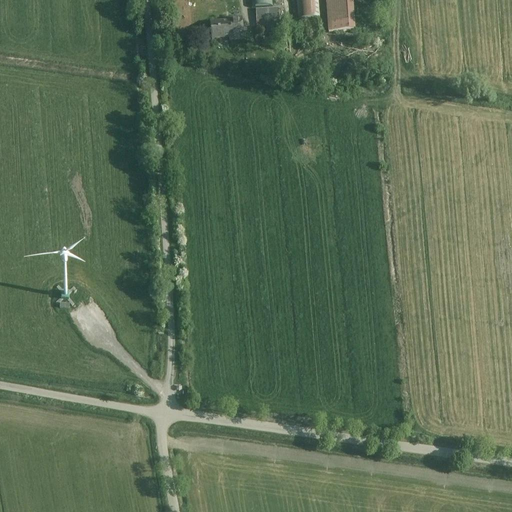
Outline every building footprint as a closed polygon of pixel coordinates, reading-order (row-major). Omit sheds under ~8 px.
[(271,0),(252,0),(253,8),(272,7),(271,0)] [(297,0),(298,19),(318,18),(317,0),(297,0)] [(353,33),(350,0),(324,0),(326,34),(353,33)] [(279,10),(254,12),(255,26),(280,24),(279,10)] [(243,19),(207,21),(209,43),(245,40),(243,19)]
